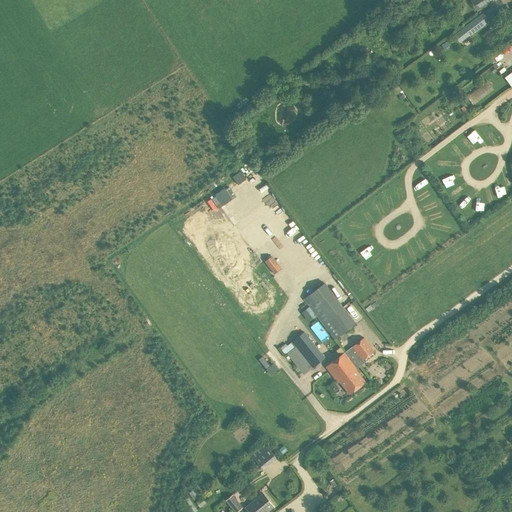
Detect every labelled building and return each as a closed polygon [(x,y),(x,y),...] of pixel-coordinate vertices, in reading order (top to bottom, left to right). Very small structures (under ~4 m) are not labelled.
[(477,12),(496,0),(470,0),(477,12)] [(491,19),(505,11),(497,0),(489,5),(490,8),(485,11),(491,19)] [(470,37),(486,24),(478,15),(462,28),(470,37)] [(441,45),(444,50),(450,45),(447,41),(441,45)] [(313,256),(319,254),(313,242),(308,244),(313,256)] [(272,256),(264,261),(274,274),(281,269),(272,256)] [(334,339),(355,323),(324,283),(303,299),(334,339)] [(311,369),(325,358),(304,332),(291,343),(294,348),(311,369)] [(363,361),(375,352),(364,337),(344,353),(355,367),(363,361)] [(287,354),(294,348),(291,343),(282,350),(285,355),(287,354)] [(365,382),(355,369),(356,368),(355,367),(344,353),(326,367),(338,383),(340,382),(349,394),(365,382)] [(264,469),(279,460),(269,444),(254,453),(264,469)] [(337,485),(333,479),(329,482),(333,488),(337,485)] [(194,500),(198,497),(193,490),(188,493),(194,500)] [(248,511),(266,511),(273,507),(262,493),(245,507),(248,511)] [(233,511),(236,511),(243,507),(232,494),(225,501),(233,511)]
